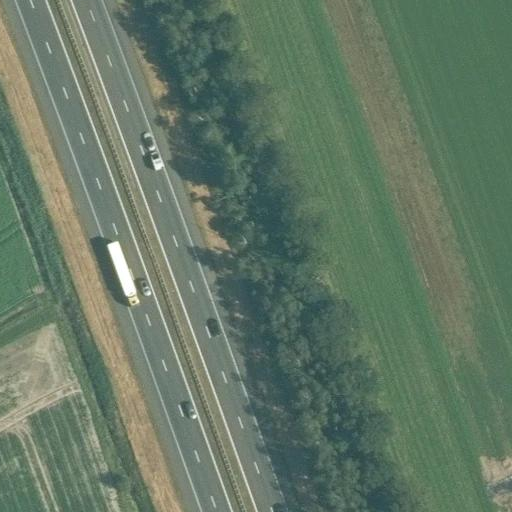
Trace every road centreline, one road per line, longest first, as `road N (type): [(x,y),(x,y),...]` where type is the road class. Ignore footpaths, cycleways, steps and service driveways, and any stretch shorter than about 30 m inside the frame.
road 1 (motorway): [(30,0),(215,511)]
road 2 (motorway): [(268,511),(84,0)]
